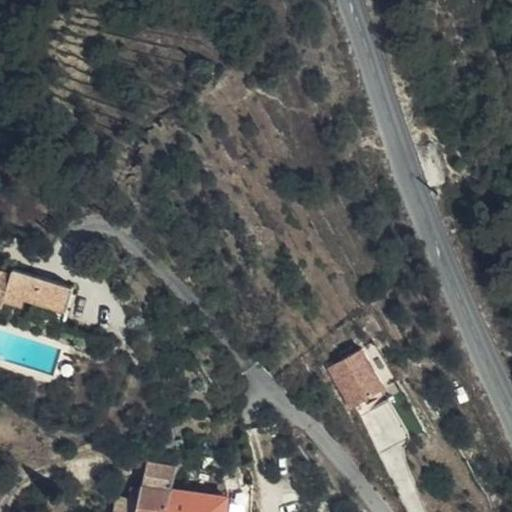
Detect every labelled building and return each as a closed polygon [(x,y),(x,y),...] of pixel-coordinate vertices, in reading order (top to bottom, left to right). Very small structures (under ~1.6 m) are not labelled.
[(27,314),(59,326),(73,286),(13,267),(11,273),(0,269),(0,263),(0,262),(0,305),(2,306),(4,298),(22,304),(25,298),(33,300),(27,314)] [(366,345),(327,365),(350,408),(389,387),(366,345)] [(168,511),(173,485),(176,464),(147,460),(140,500),(137,511),(168,511)] [(227,511),(230,493),(173,485),(168,511),(227,511)] [(117,496),(117,497),(114,511),(137,511),(140,500),(117,496)]
